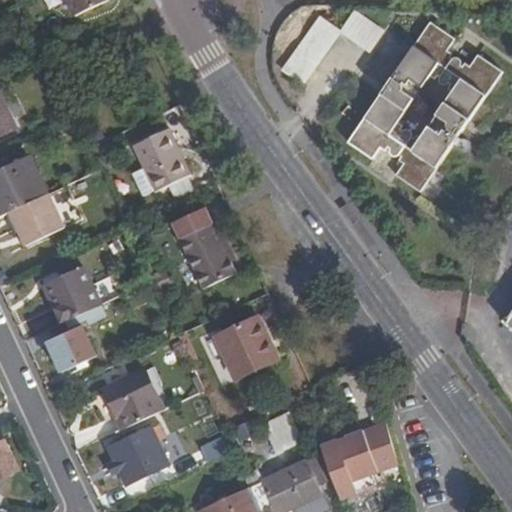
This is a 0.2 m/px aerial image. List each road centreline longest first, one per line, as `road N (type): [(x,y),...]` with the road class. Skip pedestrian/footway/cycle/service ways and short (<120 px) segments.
road 1 (tertiary): [(511,483),(217,71),(177,0)]
road 2 (residential): [(77,511),(0,340)]
road 3 (unknown): [(438,327),(495,309),(511,230)]
